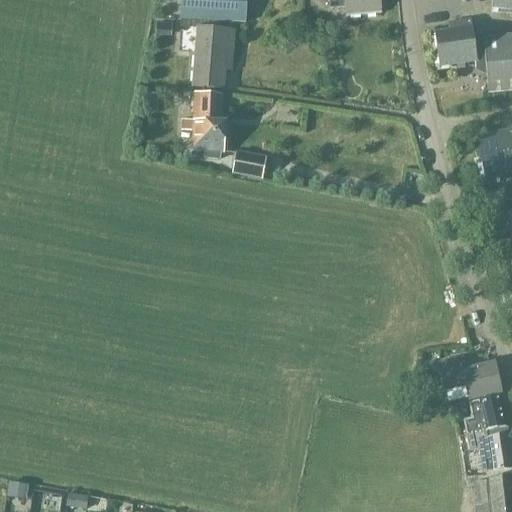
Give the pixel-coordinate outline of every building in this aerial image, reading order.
[(245,23),(245,0),(179,0),(179,21),(179,28),(194,29),(190,89),(223,91),(224,72),(231,73),(234,30),(230,30),(231,23),(245,23)] [(343,17),(377,14),(375,0),(325,0),(326,10),(342,9),(343,17)] [(511,14),(511,0),(490,0),(489,13),(511,14)] [(474,72),(485,76),(482,44),(473,45),(469,20),(447,24),(448,30),(433,33),(438,68),(473,62),(474,72)] [(511,35),(481,38),(482,44),(485,76),(486,95),(511,92),(511,35)] [(193,93),(192,121),(180,120),(179,132),(191,132),(190,151),(222,153),(224,123),(218,122),(220,95),(193,93)] [(153,96),(142,95),(142,112),(153,112),(153,96)] [(510,131),(476,137),(485,184),(493,182),(495,184),(497,183),(499,181),(501,181),(505,202),(511,200),(511,130),(510,131)] [(261,181),(265,160),(234,154),(230,175),(261,181)] [(511,210),(492,214),(504,286),(511,284),(511,210)] [(445,391),(446,391),(448,401),(467,397),(468,400),(483,397),(483,398),(498,394),(492,367),(464,373),(461,361),(439,366),(445,391)] [(461,422),(465,438),(505,429),(499,398),(467,404),(470,420),(461,422)] [(508,440),(505,429),(465,438),(468,452),(477,451),(481,474),(492,471),(492,473),(511,469),(508,440)] [(511,511),(511,478),(487,481),(473,483),(475,511),(511,511)] [(27,485),(7,482),(5,498),(24,501),(27,485)] [(87,497),(66,494),(64,507),(85,510),(87,497)]
